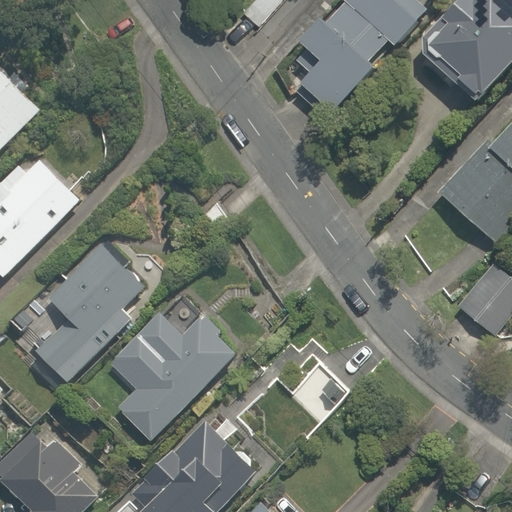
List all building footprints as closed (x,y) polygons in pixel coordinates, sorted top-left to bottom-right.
[(318,25),(314,21),(290,48),(308,65),(297,77),(334,112),(373,69),(367,64),(384,46),(390,52),(419,20),(397,0),(334,0),(331,3),(335,7),(318,25)] [(441,31),(431,22),(410,45),(475,104),(511,62),(511,0),(458,0),(449,10),(455,16),(441,31)] [(0,2),(0,18),(8,11),(0,2)] [(30,78),(16,64),(8,73),(0,65),(0,146),(41,104),(22,87),(30,78)] [(511,123),(479,162),(472,156),(437,197),(490,241),(511,215),(511,123)] [(84,200),(31,146),(0,176),(0,273),(4,277),(84,200)] [(64,383),(116,332),(105,321),(146,281),(103,237),(43,296),(66,320),(34,352),(64,383)] [(183,335),(162,314),(144,333),(164,353),(159,358),(139,337),(112,363),(135,387),(117,405),(153,441),(242,354),(203,315),(183,335)] [(119,511),(217,511),(260,463),(203,415),(119,511)] [(73,468),(80,462),(58,436),(47,446),(36,433),(0,463),(0,472),(34,511),(82,511),(99,497),(73,468)] [(240,511),(276,511),(258,494),(240,511)]
